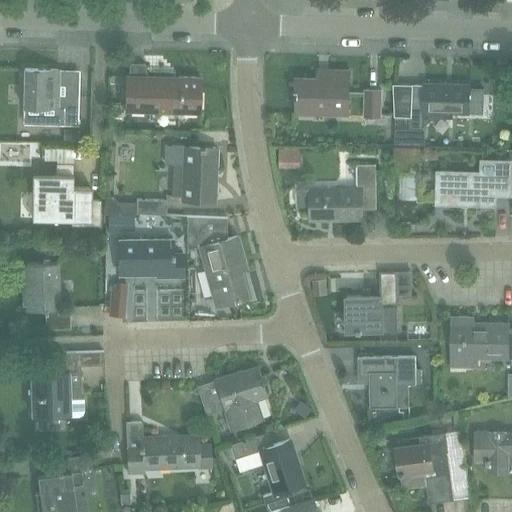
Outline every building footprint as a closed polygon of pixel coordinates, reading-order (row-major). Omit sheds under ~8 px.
[(126,75),(126,87),(125,111),(199,113),(200,77),(178,77),(178,81),(148,81),(148,76),(147,76),(145,64),(129,63),(129,75),(126,75)] [(23,107),(43,107),(63,108),(62,125),(77,125),(78,96),(57,96),(58,70),(24,69),(24,86),(25,86),(24,106),(23,105),(23,107)] [(295,113),(311,114),(311,109),(348,110),(349,70),(328,69),(328,80),(295,79),(294,96),(296,97),(295,113)] [(412,105),(411,129),(423,129),(424,112),(468,113),(482,113),(483,89),(469,89),(469,84),(453,84),(453,85),(425,84),(425,83),(424,83),(424,85),(412,85),(412,105)] [(365,92),(365,117),(380,117),(381,92),(382,92),(382,91),(363,90),(363,92),(365,92)] [(199,147),(172,146),(172,173),(184,173),(183,199),(213,201),(216,148),(204,148),(204,147),(199,147)] [(482,173),(438,172),(437,203),(459,203),(459,205),(460,205),(461,203),(471,204),(470,205),(472,205),(472,204),(494,204),(494,194),(510,194),(511,162),(482,161),(482,173)] [(37,163),(36,183),(42,184),(42,193),(33,192),(33,219),(53,219),(53,221),(56,221),(57,212),(71,212),(71,226),(100,226),(101,200),(90,200),(91,188),(73,187),(73,164),(56,163),(56,176),(37,176),(37,163)] [(376,164),(357,164),(357,189),(310,189),(296,189),(297,206),(310,206),(310,220),(362,219),(362,208),(376,208),(376,188),(376,164)] [(105,212),(121,213),(121,212),(119,212),(119,205),(112,199),(106,198),(106,196),(105,196),(105,212)] [(166,215),(167,200),(137,199),(136,214),(166,215)] [(227,217),(187,216),(187,249),(198,246),(204,271),(211,295),(214,305),(234,301),(235,302),(239,301),(238,300),(247,298),(237,260),(243,258),(238,236),(227,238),(227,217)] [(172,253),(172,239),(118,240),(118,273),(157,272),(157,276),(172,276),(168,280),(168,287),(173,294),(182,294),(181,257),(174,258),(174,253),(172,253)] [(56,262),(45,263),(25,263),(27,308),(43,307),(43,311),(45,311),(46,329),(70,328),(69,314),(57,314),(57,307),(58,307),(56,262)] [(411,271),(396,272),(380,272),(380,295),(347,296),(348,311),(352,311),(352,329),(348,329),(348,330),(357,330),(357,332),(362,332),(362,330),(382,330),(382,308),(398,308),(398,306),(397,306),(397,297),(411,297),(411,271)] [(113,283),(110,315),(124,316),(125,315),(124,315),(127,284),(113,283)] [(452,317),(451,337),(451,357),(451,367),(478,368),(478,357),(507,357),(507,365),(511,365),(511,328),(509,328),(509,323),(489,323),(489,329),(474,329),(474,317),(452,317)] [(104,364),(103,351),(53,352),(53,373),(30,373),(32,414),(70,413),(70,417),(78,417),(82,414),(84,410),(84,398),(81,398),(80,365),(104,364)] [(415,356),(378,356),(358,356),(358,357),(362,357),(362,373),(369,372),(370,407),(397,406),(397,385),(416,384),(416,383),(421,383),(421,368),(415,368),(415,356)] [(215,380),(216,382),(198,388),(197,386),(196,386),(205,413),(224,406),(224,409),(225,409),(232,429),(261,420),(254,399),(266,395),(262,383),(263,383),(261,376),(260,377),(257,368),(240,373),(240,376),(217,383),(216,380),(215,380)] [(141,421),(126,422),(128,473),(145,473),(145,468),(198,466),(198,468),(211,468),(210,444),(198,445),(198,435),(142,437),(141,421)] [(269,432),(257,435),(230,444),(234,458),(260,449),(274,493),(286,489),(286,491),(291,490),(290,488),(303,483),(298,467),(294,469),(289,454),(294,453),(289,439),(273,445),(269,432)] [(449,452),(446,432),(419,436),(420,444),(396,447),(400,475),(401,475),(402,488),(427,485),(426,481),(434,480),(436,500),(450,499),(451,500),(454,500),(451,480),(447,452),(449,452)] [(511,433),(506,434),(506,432),(475,432),(475,460),(483,460),(483,464),(489,463),(489,472),(507,471),(507,450),(511,450),(511,433)] [(87,454),(62,458),(54,459),(57,475),(52,475),(52,474),(37,477),(39,492),(35,493),(38,511),(76,511),(72,487),(83,485),(81,472),(89,470),(87,454)] [(316,511),(313,499),(294,505),(280,509),(281,511),(316,511)]
